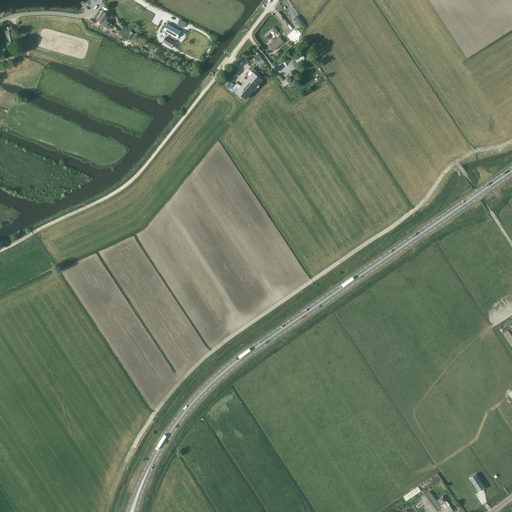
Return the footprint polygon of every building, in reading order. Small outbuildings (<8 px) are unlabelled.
[(277,1),(249,36),(273,70),(301,36),(277,1)] [(102,11),(100,16),(109,22),(110,19),(112,16),(110,15),(110,14),(108,13),(107,15),(102,11)] [(100,16),(97,20),(100,22),(99,24),(102,26),(103,25),(105,27),(109,22),(100,16)] [(296,21),(300,27),(304,24),(300,19),(296,21)] [(163,31),(177,38),(180,31),(181,32),(181,31),(167,24),(163,31),(163,30),(163,31)] [(3,28),(4,32),(7,44),(15,43),(11,26),(3,28)] [(124,38),(127,33),(127,32),(121,28),(118,34),(123,38),(124,38)] [(175,43),(165,37),(163,42),(173,47),(172,47),(174,43),(175,43)] [(263,79),(265,78),(255,69),(254,71),(263,79)] [(240,88),(237,92),(240,94),(246,99),(256,87),(255,87),(261,80),(254,74),(253,73),(249,79),(248,78),(247,80),(240,88)] [(290,76),(285,79),(290,86),(294,83),(297,81),(293,75),(290,77),(290,76)] [(241,85),(237,82),(235,84),(232,82),(228,87),(234,91),(236,88),(238,89),(241,85)] [(476,474),(469,478),(478,492),(485,488),(476,474)] [(406,500),(421,490),(418,486),(403,496),(406,500)] [(429,492),(421,498),(432,511),(436,511),(440,509),(442,511),(441,511),(451,511),(453,511),(449,506),(450,505),(443,496),(436,501),(429,492)]
